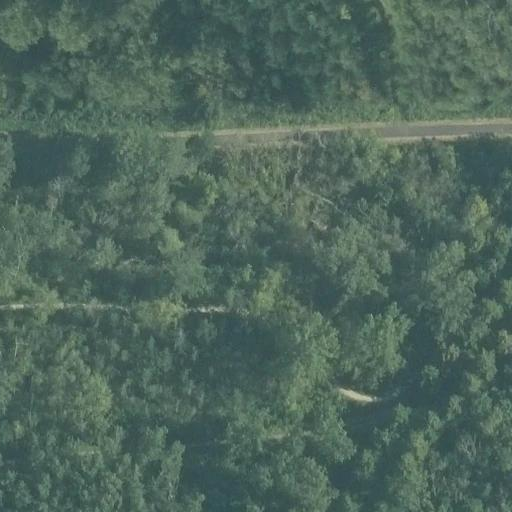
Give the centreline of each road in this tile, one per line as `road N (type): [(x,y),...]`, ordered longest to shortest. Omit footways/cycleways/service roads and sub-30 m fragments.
road 1 (unknown): [(511,269),(415,377),(385,398),(348,393),(291,339),(245,312),(0,307)]
road 2 (track): [(428,425),(401,417),(231,445),(0,466)]
road 3 (unclassified): [(371,511),(409,448),(511,332)]
